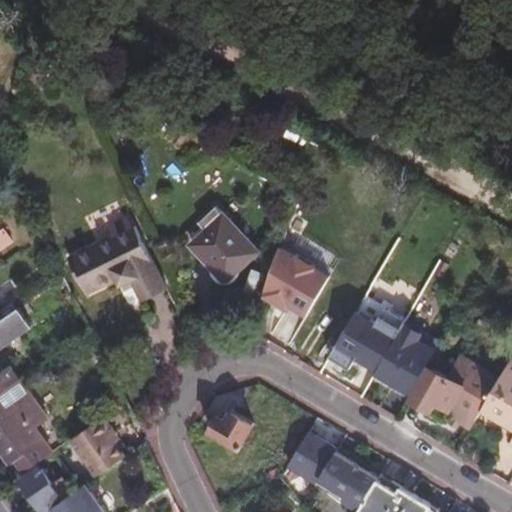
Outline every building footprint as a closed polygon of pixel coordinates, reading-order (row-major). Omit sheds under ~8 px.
[(47,45),(30,79),(41,85),(48,70),(45,69),(55,50),(47,45)] [(208,234),(223,219),(214,211),(199,226),(208,234)] [(223,219),(208,234),(194,249),(228,281),(257,252),(223,219)] [(134,232),(73,261),(101,318),(125,307),(133,325),(170,307),(134,232)] [(65,279),(57,284),(83,336),(90,331),(65,279)] [(408,306),(452,332),(470,302),(452,292),(446,303),(419,287),(408,306)] [(335,361),(334,364),(351,375),(352,373),(361,378),(388,332),(347,308),(339,321),(335,318),(322,311),(301,344),(330,362),(332,359),(335,361)] [(0,323),(0,350),(31,329),(18,310),(4,320),(0,323)] [(401,340),(388,332),(361,378),(364,380),(369,370),(372,371),(380,357),(387,362),(401,340)] [(481,382),(486,373),(466,361),(461,371),(481,382)] [(503,383),(486,373),(481,382),(461,371),(458,376),(437,363),(415,398),(439,413),(442,408),(450,413),(458,401),(483,416),(484,414),(503,383)] [(511,367),(506,377),(503,383),(484,414),(511,430),(511,367)] [(19,380),(0,393),(0,452),(9,466),(15,462),(24,474),(50,456),(33,430),(47,420),(19,380)] [(442,408),(439,413),(448,418),(450,413),(442,408)] [(241,449),(256,425),(235,412),(231,420),(223,415),(213,432),(241,449)] [(110,415),(77,438),(102,475),(131,455),(120,439),(114,430),(118,428),(110,415)] [(124,436),(118,428),(114,430),(120,439),(124,436)] [(338,453),(340,451),(313,435),(292,468),(320,484),(338,453)] [(320,484),(319,486),(361,511),(382,480),(338,453),(320,484)] [(41,468),(23,481),(44,510),(63,497),(55,484),(53,486),(41,468)] [(276,471),(265,477),(269,485),(280,478),(276,471)] [(440,511),(383,477),(382,480),(361,511),(440,511)] [(49,510),(50,511),(104,511),(86,486),(49,510)]
